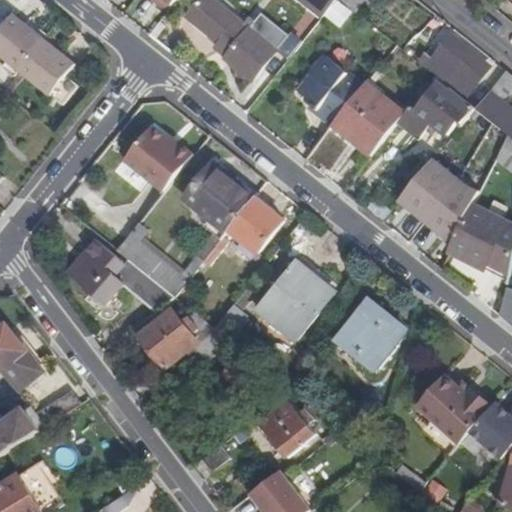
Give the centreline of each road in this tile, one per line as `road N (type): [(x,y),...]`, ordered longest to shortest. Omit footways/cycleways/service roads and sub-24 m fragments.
road 1 (residential): [(511,357),(150,62)]
road 2 (residential): [(1,246),(202,511)]
road 3 (residential): [(150,62),(1,246)]
